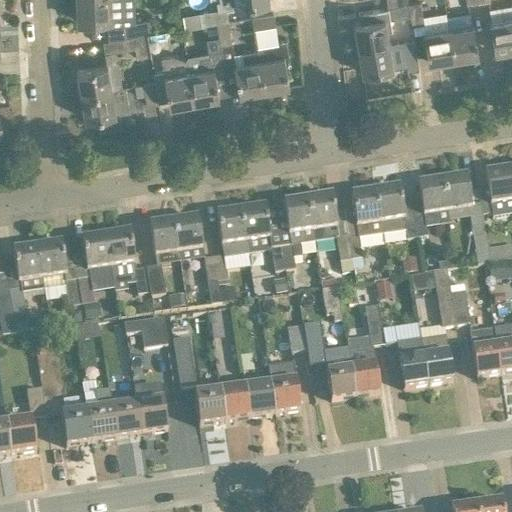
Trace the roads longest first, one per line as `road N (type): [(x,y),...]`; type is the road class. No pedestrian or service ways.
road 1 (residential): [(0,511),(511,435)]
road 2 (residential): [(330,154),(44,199)]
road 3 (residential): [(44,199),(39,0)]
road 4 (residential): [(511,125),(330,154)]
road 5 (residential): [(330,154),(313,0)]
